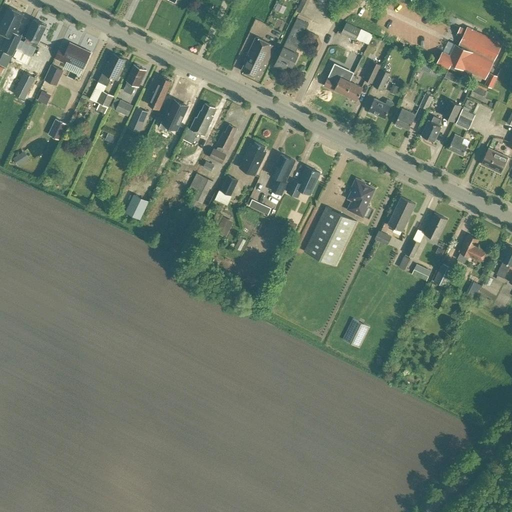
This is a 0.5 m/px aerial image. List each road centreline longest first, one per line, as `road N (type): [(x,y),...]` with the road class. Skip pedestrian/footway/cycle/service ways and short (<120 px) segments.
road 1 (primary): [(511,219),(48,0)]
road 2 (unclassified): [(428,511),(511,424)]
